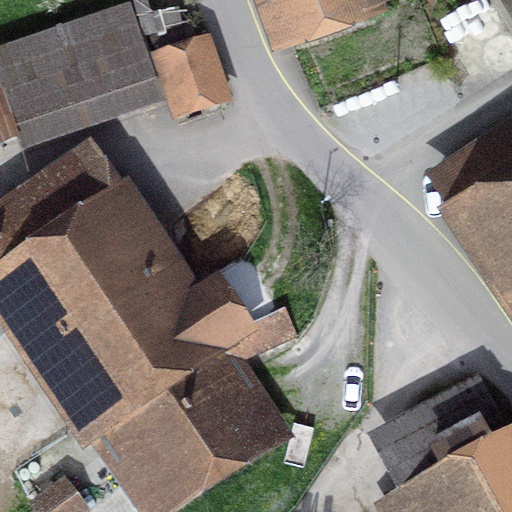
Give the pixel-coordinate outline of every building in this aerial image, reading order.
[(263,0),(276,32),(358,0),(263,0)] [(167,112),(227,94),(207,29),(147,47),(167,112)] [(511,143),(439,193),(511,300),(511,143)] [(125,167),(0,252),(0,298),(146,511),(155,511),(281,426),(222,341),(268,310),(226,249),(196,270),(125,167)] [(511,511),(511,431),(503,416),(368,496),(377,511),(511,511)] [(61,468),(25,495),(36,511),(72,511),(86,502),(61,468)]
